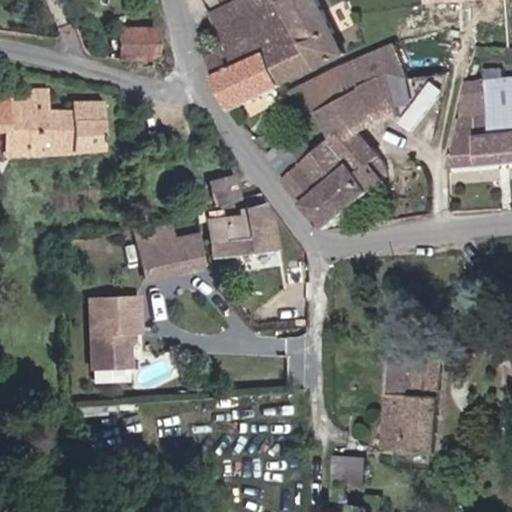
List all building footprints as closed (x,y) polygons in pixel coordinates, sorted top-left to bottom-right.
[(321,0),(231,0),(205,13),(211,27),(247,9),(257,29),(283,82),(345,49),(321,0)] [(247,9),(211,27),(220,44),(221,46),(257,29),(247,9)] [(123,60),(153,58),(153,23),(122,25),(123,60)] [(220,44),(206,52),(215,73),(235,107),(283,82),(257,29),(221,46),(220,44)] [(373,85),(385,81),(386,44),(351,59),(362,89),(373,85)] [(355,92),(362,89),(351,59),(295,87),(304,111),(326,104),(355,92)] [(372,139),(389,133),(373,85),(362,89),(355,92),(372,139)] [(511,167),(511,85),(461,89),(442,173),(511,167)] [(33,100),(53,101),(53,90),(33,90),(33,100)] [(351,150),(372,139),(355,92),(326,104),(341,135),(351,150)] [(30,158),(104,160),(106,111),(72,110),(72,119),(52,118),(53,101),(33,100),(0,100),(0,127),(31,127),(30,158)] [(317,238),(323,237),(380,188),(351,150),(341,135),(313,156),(281,181),(317,238)] [(281,181),(313,156),(301,136),(289,143),(285,138),(263,153),(281,181)] [(195,210),(233,205),(229,173),(192,179),(195,210)] [(211,259),(270,255),(257,212),(243,212),(243,220),(213,223),(215,243),(209,245),(211,259)] [(136,280),(195,274),(194,247),(193,224),(135,234),(136,280)] [(113,332),(125,332),(125,300),(76,300),(76,366),(114,366),(113,332)] [(380,386),(407,383),(409,362),(375,358),(373,384),(377,385),(380,386)] [(422,455),(428,455),(434,401),(436,365),(409,362),(407,383),(380,386),(377,385),(374,453),(383,453),(422,455)] [(91,367),(91,379),(130,379),(130,368),(91,367)] [(323,422),(354,424),(357,401),(345,400),(345,390),(345,383),(324,382),(323,422)] [(345,400),(357,401),(357,392),(345,390),(345,400)] [(383,466),(421,468),(422,455),(383,453),(383,466)] [(333,491),(352,491),(353,467),(321,464),(319,490),(324,490),(333,491)] [(323,504),(332,505),(333,491),(324,490),(323,504)]
